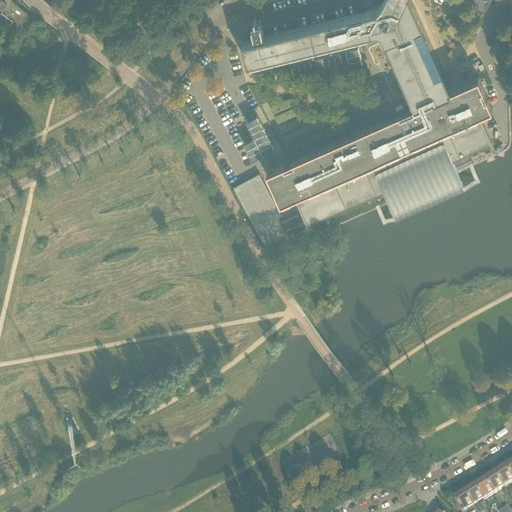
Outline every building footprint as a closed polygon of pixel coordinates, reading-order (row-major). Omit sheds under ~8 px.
[(0,0),(0,10),(2,12),(2,13),(11,20),(11,19),(18,24),(27,13),(25,12),(23,11),(21,10),(19,8),(17,7),(18,6),(16,4),(15,5),(10,0),(0,0)] [(420,20),(411,0),(383,0),(383,2),(381,5),(379,6),(377,8),(375,9),(373,10),(361,13),(263,37),(263,33),(261,24),(260,24),(260,21),(256,21),(255,18),(254,18),(255,22),(251,23),(252,26),(251,26),(254,35),(256,39),(245,42),(242,42),(244,52),(247,64),(250,63),(368,34),(375,32),(376,32),(377,32),(378,32),(378,33),(379,33),(380,33),(380,34),(381,34),(381,35),(382,36),(385,44),(386,44),(413,105),(414,108),(401,114),(400,112),(411,108),(412,107),(411,106),(410,107),(400,111),(398,112),(386,117),(385,118),(373,123),(372,124),(360,129),(359,130),(347,135),(346,135),(334,141),(333,141),(321,147),(319,147),(307,152),(306,153),(294,158),(293,159),(284,163),(267,170),(281,202),(294,196),(302,213),(281,222),(279,218),(255,228),(266,248),(265,248),(266,250),(268,249),(328,222),(327,222),(324,215),(330,213),(330,214),(331,213),(337,210),(338,210),(338,209),(346,206),(346,207),(347,206),(355,202),(355,203),(355,202),(362,199),(362,200),(363,199),(362,199),(368,196),(371,202),(370,203),(371,203),(388,196),(391,201),(391,203),(397,215),(463,185),(458,173),(457,172),(455,166),(472,158),(469,151),(474,149),(475,150),(475,149),(482,146),(490,142),(491,143),(492,143),(479,114),(492,108),(492,107),(488,98),(487,96),(484,88),(479,76),(451,89),(420,20)] [(358,46),(292,63),(295,75),(349,61),(350,67),(362,64),(358,46)] [(467,67),(460,71),(464,80),(471,77),(467,67)] [(66,430),(69,436),(78,431),(75,426),(66,430)] [(290,466),(304,460),(300,451),(286,456),(290,466)] [(511,478),(505,468),(495,474),(503,487),(511,481),(511,478)] [(495,474),(485,480),(493,493),(503,487),(495,474)] [(485,480),(475,487),(483,500),(493,493),(485,480)] [(475,487),(465,493),(475,511),(476,511),(483,511),(485,511),(482,505),(486,503),(483,500),(475,487)] [(461,511),(473,511),(475,511),(465,493),(454,500),(461,511)]
